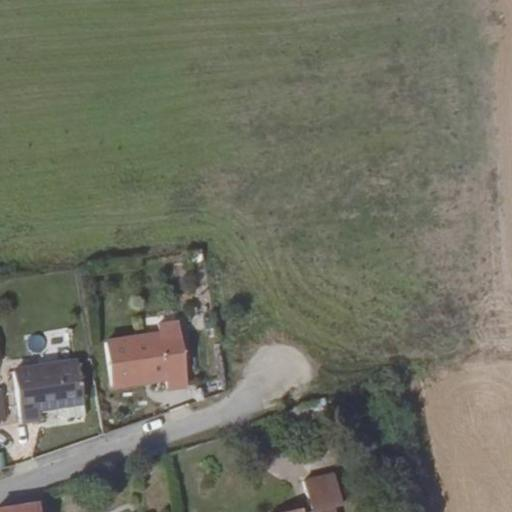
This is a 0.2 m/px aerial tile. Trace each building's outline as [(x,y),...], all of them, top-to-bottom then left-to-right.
[(166,389),(186,386),(176,324),(157,325),(158,335),(104,344),(110,387),(164,378),(166,389)] [(44,331),(44,347),(66,347),(66,331),(44,331)] [(40,408),(58,406),(84,401),(77,361),(13,372),(22,422),(41,419),(40,408)] [(342,405),(339,393),(299,407),(303,422),(331,413),(331,408),(342,405)] [(84,401),(58,406),(59,416),(66,420),(87,417),(84,401)] [(301,478),(306,503),(307,509),(297,510),(296,505),(264,511),(263,511),(331,511),(330,504),(336,503),(331,472),(301,478)]
